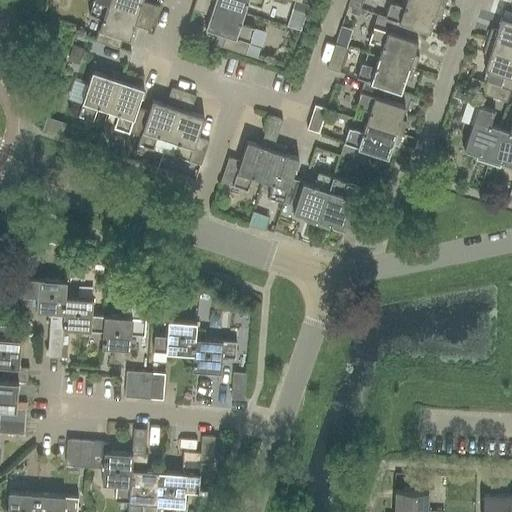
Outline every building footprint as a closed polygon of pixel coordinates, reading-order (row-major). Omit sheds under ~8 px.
[(160,7),(148,3),(144,15),(99,0),(94,0),(90,13),(103,18),(96,40),(120,48),(124,36),(130,39),(135,25),(152,31),(160,7)] [(99,0),(144,15),(148,3),(143,1),(143,0),(99,0)] [(197,0),(194,9),(206,13),(210,1),(245,12),(249,2),(263,7),(264,0),(197,0)] [(359,10),(362,0),(350,0),(348,7),(359,10)] [(445,8),(420,0),(407,0),(405,6),(392,2),(387,16),(387,17),(403,22),(403,23),(431,32),(435,18),(441,20),(445,8)] [(420,0),(445,8),(447,0),(420,0)] [(242,22),(245,12),(210,1),(206,13),(211,14),(206,28),(226,35),(222,46),(247,54),(256,27),(242,22)] [(383,46),(380,56),(416,68),(420,56),(414,54),(419,41),(399,34),(403,23),(403,22),(387,17),(387,16),(379,14),(370,41),(383,46)] [(492,28),(488,41),(511,48),(511,20),(502,17),(498,30),(492,28)] [(511,48),(488,41),(484,53),(490,55),(486,68),(488,69),(484,81),(488,82),(502,86),(504,87),(511,90),(511,89),(511,48)] [(348,48),(336,44),(328,68),(340,72),(348,48)] [(416,68),(380,56),(376,67),(363,62),(357,77),(365,80),(366,80),(390,87),(390,88),(402,92),(406,78),(412,80),(416,68)] [(109,110),(121,73),(109,69),(107,75),(94,71),(79,115),(94,120),(99,106),(109,110)] [(121,73),(109,110),(119,113),(115,127),(142,136),(150,112),(150,111),(138,108),(145,88),(131,83),(133,77),(121,73)] [(370,112),(367,122),(403,134),(407,122),(402,120),(406,106),(386,99),(390,88),(390,87),(366,80),(365,80),(357,107),(370,112)] [(502,86),(488,82),(484,94),(508,102),(511,90),(504,87),(502,86)] [(142,136),(139,144),(154,149),(159,135),(169,138),(181,103),(193,107),(197,95),(173,87),(167,104),(154,99),(150,111),(150,112),(142,136)] [(191,112),(193,107),(181,103),(169,138),(179,142),(175,155),(202,164),(210,140),(198,136),(205,116),(191,112)] [(327,108),(315,105),(308,129),(320,132),(327,108)] [(489,164),(501,127),(491,124),(495,110),(480,105),(465,149),(479,154),(477,160),(489,164)] [(253,176),(264,180),(276,143),(283,119),(271,116),(261,145),(248,141),(241,161),(230,157),(222,181),(249,190),(253,176)] [(399,146),(403,134),(367,122),(364,132),(350,127),(345,142),(369,150),(369,151),(389,157),(394,144),(399,146)] [(511,127),(511,131),(501,127),(489,164),(501,168),(503,162),(511,164),(511,127)] [(369,150),(345,142),(341,154),(365,162),(369,151),(369,150)] [(269,197),(284,202),(292,178),(293,178),(299,158),(286,153),(288,147),(276,143),(264,180),(274,183),(269,197)] [(315,185),(293,178),(292,178),(284,202),(296,206),(294,212),(308,217),(306,221),(318,225),(334,176),(319,171),(315,185)] [(334,176),(318,225),(330,229),(332,224),(345,229),(355,199),(345,195),(349,181),(334,176)] [(68,297),(68,290),(69,281),(27,278),(25,294),(39,295),(38,311),(65,313),(66,313),(67,297),(68,297)] [(65,329),(104,331),(105,332),(106,315),(94,314),(95,299),(77,297),(77,290),(68,290),(68,297),(67,297),(66,313),(65,313),(64,325),(65,325),(65,329)] [(148,318),(106,315),(105,332),(104,331),(103,347),(132,349),(133,334),(147,335),(148,318)] [(155,351),(195,354),(196,337),(197,337),(198,322),(169,320),(168,335),(156,335),(155,351)] [(20,381),(20,382),(29,382),(31,368),(21,367),(23,340),(8,339),(9,325),(0,323),(0,366),(4,367),(3,379),(20,381)] [(63,358),(65,329),(65,325),(64,325),(51,324),(49,357),(63,358)] [(195,354),(194,370),(222,372),(222,366),(234,367),(235,358),(237,358),(238,341),(197,337),(196,337),(195,354)] [(126,396),(138,397),(140,371),(127,370),(126,396)] [(138,397),(151,398),(153,372),(140,371),(138,397)] [(166,373),(153,372),(151,398),(164,399),(166,373)] [(246,372),(234,372),(232,398),(244,399),(246,372)] [(0,418),(0,419),(26,422),(27,409),(18,409),(20,382),(20,381),(3,379),(0,379),(0,408),(1,408),(0,418)] [(25,435),(26,422),(0,419),(0,440),(1,433),(25,435)] [(132,469),(129,502),(144,503),(142,511),(157,511),(158,503),(157,503),(160,471),(148,470),(149,455),(149,454),(148,454),(147,453),(146,453),(148,430),(135,429),(133,454),(135,454),(134,469),(132,469)] [(215,436),(203,436),(202,452),(201,462),(214,463),(215,436)] [(67,465),(79,466),(81,439),(69,438),(67,465)] [(79,466),(91,467),(93,440),(81,439),(79,466)] [(93,440),(91,467),(104,468),(106,452),(107,452),(108,441),(93,440)] [(185,451),(184,473),(160,471),(157,503),(158,503),(185,505),(186,491),(199,492),(201,476),(213,477),(213,475),(213,469),(214,463),(201,462),(202,452),(185,451)] [(133,454),(107,452),(106,452),(104,468),(103,484),(117,485),(116,501),(129,502),(132,469),(134,469),(135,454),(133,454)] [(397,490),(395,511),(444,511),(428,511),(429,492),(397,490)] [(36,511),(38,493),(11,491),(9,511),(36,511)] [(78,511),(79,496),(38,493),(36,511),(78,511)] [(509,511),(510,496),(485,494),(483,511),(509,511)]
